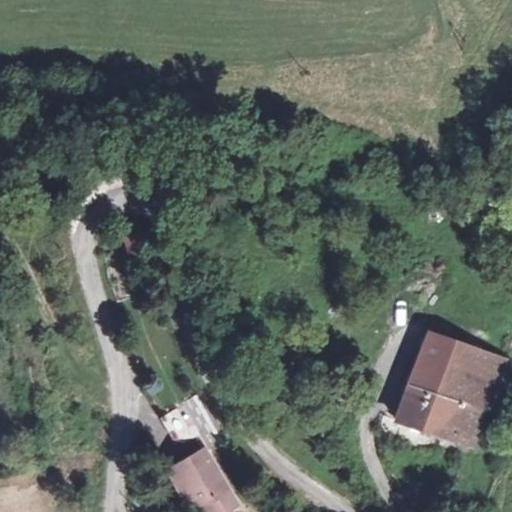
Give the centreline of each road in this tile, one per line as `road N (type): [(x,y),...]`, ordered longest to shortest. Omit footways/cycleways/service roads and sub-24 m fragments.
road 1 (residential): [(108,511),(117,367),(75,217),(105,193),(135,198),(177,224),(223,380),(274,456),(354,511)]
road 2 (track): [(117,367),(69,354),(0,221)]
